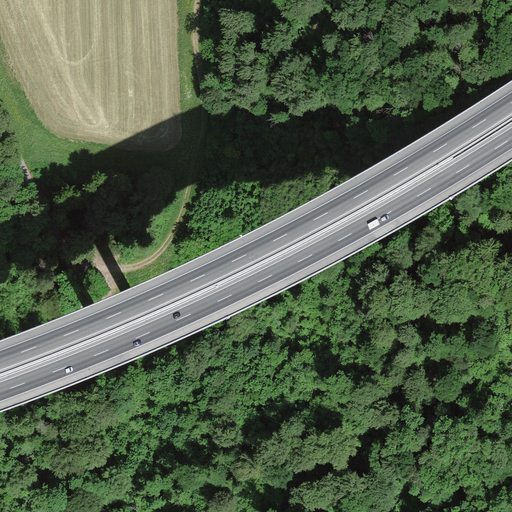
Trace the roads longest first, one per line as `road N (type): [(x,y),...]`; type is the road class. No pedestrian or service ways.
road 1 (motorway): [(511,102),(245,255),(0,360)]
road 2 (motorway): [(0,392),(257,282),(511,138)]
road 3 (track): [(67,258),(118,269),(141,263),(177,225),(204,119),(198,0)]
road 4 (track): [(64,395),(79,322),(75,278),(0,114)]
